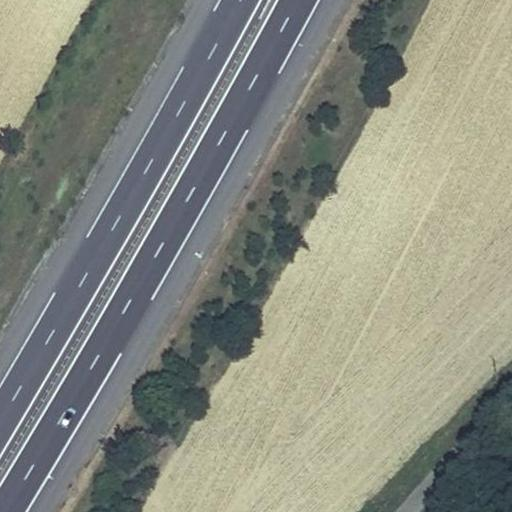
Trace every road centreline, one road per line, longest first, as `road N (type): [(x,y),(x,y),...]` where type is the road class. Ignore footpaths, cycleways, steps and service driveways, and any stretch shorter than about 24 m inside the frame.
road 1 (motorway): [(4,511),(296,0)]
road 2 (motorway): [(240,0),(0,421)]
road 3 (unclassified): [(511,400),(408,511)]
